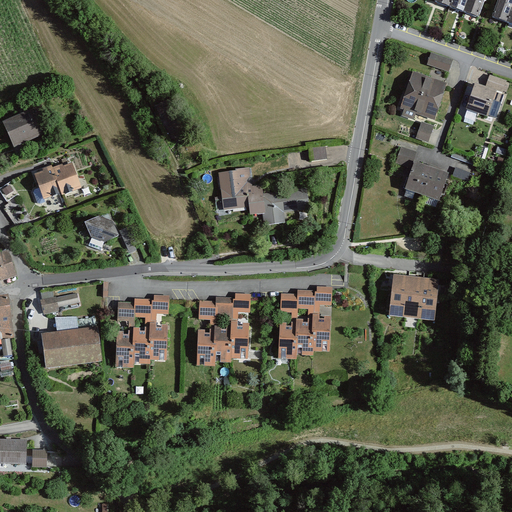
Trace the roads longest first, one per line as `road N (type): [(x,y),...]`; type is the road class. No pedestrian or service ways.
road 1 (residential): [(379,24),(342,233),(329,254),(296,265),(158,269),(31,285)]
road 2 (track): [(511,452),(325,440),(172,504),(129,508)]
road 3 (unclassified): [(128,511),(124,489),(37,413),(14,289)]
